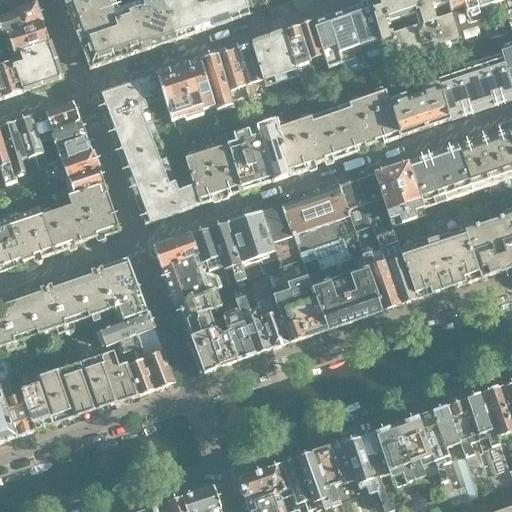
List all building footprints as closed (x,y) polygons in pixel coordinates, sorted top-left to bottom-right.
[(176,42),(161,0),(150,0),(119,11),(114,0),(62,0),(89,72),(176,42)] [(213,29),(202,0),(161,0),(176,42),(213,29)] [(249,16),(243,0),(202,0),(213,29),(249,16)] [(414,57),(406,33),(394,37),(393,33),(389,34),(387,28),(391,27),(390,24),(401,20),(394,0),(381,0),(369,4),(388,60),(390,65),(414,57)] [(437,22),(432,10),(448,4),(446,0),(394,0),(401,20),(416,15),(417,18),(421,17),(423,23),(419,24),(421,28),(406,33),(414,57),(460,41),(452,17),(437,22)] [(480,11),(476,0),(446,0),(448,4),(452,17),(460,41),(461,46),(488,37),(480,11)] [(502,3),(500,0),(476,0),(480,11),(502,3)] [(511,10),(511,0),(500,0),(502,3),(505,13),(511,10)] [(388,60),(369,4),(299,29),(310,62),(316,60),(318,66),(332,61),(330,55),(337,53),(338,55),(349,51),(353,60),(341,64),(345,75),(388,60)] [(0,39),(4,38),(42,24),(36,6),(0,18),(0,26),(3,37),(0,37),(0,39)] [(505,35),(500,21),(486,25),(490,40),(505,35)] [(0,60),(10,57),(49,44),(42,24),(4,38),(0,39),(0,60)] [(310,62),(299,29),(286,33),(297,67),(302,65),(306,76),(300,78),(303,87),(313,83),(310,73),(314,71),(310,62)] [(297,67),(286,33),(251,46),(265,91),(300,78),(297,67)] [(62,80),(49,44),(10,57),(13,63),(23,94),(45,86),(62,80)] [(265,91),(251,46),(234,52),(249,98),(250,100),(266,94),(265,91)] [(511,50),(499,54),(499,55),(511,93),(511,50)] [(249,98),(234,52),(218,57),(229,93),(238,91),(241,101),(249,98)] [(511,101),(511,93),(499,55),(461,68),(462,73),(436,82),(439,90),(450,122),(511,101)] [(229,93),(218,57),(201,63),(214,103),(231,98),(229,93)] [(23,94),(13,63),(0,67),(0,91),(3,100),(23,94)] [(214,103),(201,63),(180,70),(195,115),(215,108),(214,103)] [(195,115),(180,70),(158,77),(165,96),(173,122),(195,115)] [(179,193),(145,103),(165,96),(158,77),(96,98),(102,113),(144,227),(199,207),(194,188),(179,193)] [(450,122),(439,90),(390,106),(390,107),(400,139),(450,122)] [(400,139),(390,107),(390,106),(386,93),(329,112),(346,158),(359,154),(357,149),(363,147),(364,149),(376,145),(375,143),(381,140),(383,145),(400,139)] [(79,122),(74,108),(73,105),(69,107),(66,108),(65,104),(45,111),(46,114),(52,131),(79,122)] [(346,158),(329,112),(274,132),(273,132),(289,178),(308,171),(307,167),(313,164),(314,167),(325,163),(324,160),(331,158),(332,163),(346,158)] [(55,138),(52,131),(46,114),(31,119),(39,143),(55,138)] [(48,169),(42,153),(40,146),(39,143),(31,119),(15,124),(27,160),(35,158),(40,171),(45,170),(48,169)] [(85,138),(79,122),(52,131),(55,138),(56,141),(40,146),(42,153),(85,138)] [(27,160),(15,124),(0,129),(0,133),(16,179),(27,175),(22,162),(27,160)] [(289,178),(273,132),(274,132),(273,130),(256,135),(257,138),(272,183),(289,178)] [(511,178),(511,145),(507,130),(408,164),(408,165),(423,210),(511,178)] [(272,183),(257,138),(250,140),(247,131),(238,134),(257,188),(272,183)] [(16,179),(0,133),(0,169),(2,169),(2,175),(7,187),(17,183),(16,179)] [(257,188),(238,134),(230,136),(233,146),(226,148),(241,193),(257,188)] [(92,154),(85,138),(42,153),(48,169),(92,154)] [(241,193),(226,148),(226,147),(185,161),(194,188),(199,207),(200,207),(241,193)] [(98,169),(92,154),(48,169),(45,170),(48,178),(65,172),(68,180),(98,169)] [(423,210),(408,165),(374,176),(381,198),(383,201),(391,227),(392,227),(425,216),(423,210)] [(104,185),(98,169),(68,180),(71,187),(58,192),(61,199),(68,198),(104,186),(104,185)] [(416,302),(401,254),(392,227),(391,227),(383,201),(376,203),(375,200),(381,198),(374,176),(374,175),(356,182),(356,183),(364,204),(370,202),(371,205),(365,207),(400,308),(416,302)] [(400,308),(365,207),(364,204),(356,183),(339,189),(347,210),(346,210),(349,216),(382,314),(400,308)] [(119,230),(104,186),(68,198),(71,208),(42,218),(54,256),(68,251),(66,246),(73,244),(73,247),(96,239),(95,237),(102,234),(104,239),(117,234),(119,231),(119,230)] [(349,216),(346,210),(347,210),(339,189),(339,188),(280,209),(290,236),(349,216)] [(296,251),(290,236),(280,209),(261,215),(281,269),(288,267),(285,258),(285,257),(285,256),(286,255),(296,251)] [(54,256),(42,218),(40,210),(0,223),(0,274),(17,269),(15,263),(21,261),(22,264),(34,260),(33,257),(39,255),(41,260),(54,256)] [(281,269),(261,215),(227,225),(247,281),(264,275),(281,269)] [(382,314),(349,216),(290,236),(296,251),(307,280),(287,287),(291,297),(274,303),(289,346),(382,314)] [(511,216),(503,220),(503,219),(499,220),(499,221),(479,228),(478,227),(474,228),(475,229),(465,233),(480,280),(511,269),(511,216)] [(247,281),(227,225),(209,231),(222,269),(223,272),(231,269),(237,285),(247,281)] [(480,280),(465,233),(449,238),(447,230),(413,241),(416,249),(401,254),(416,302),(480,280)] [(222,269),(209,231),(191,237),(199,259),(201,265),(205,264),(208,274),(222,269)] [(199,259),(191,237),(153,250),(161,272),(199,259)] [(216,284),(206,279),(201,281),(199,275),(202,267),(201,265),(199,259),(161,272),(174,306),(218,290),(216,284)] [(148,315),(128,263),(124,261),(77,277),(90,315),(116,306),(123,324),(148,315)] [(289,346),(274,303),(264,275),(247,281),(250,290),(253,299),(261,297),(266,312),(258,314),(272,352),(289,346)] [(90,315),(77,277),(25,295),(38,333),(90,315)] [(235,304),(233,296),(229,286),(218,290),(174,306),(180,323),(208,313),(218,310),(235,304)] [(258,314),(253,299),(250,290),(233,296),(235,304),(255,357),(272,352),(258,314)] [(0,345),(38,333),(25,295),(0,303),(0,345)] [(255,357),(235,304),(218,310),(227,334),(237,363),(255,357)] [(207,333),(213,331),(214,330),(208,313),(180,323),(199,376),(220,369),(207,333)] [(135,338),(154,331),(148,315),(123,324),(102,332),(108,348),(120,343),(135,338)] [(237,363),(227,334),(220,336),(213,331),(207,333),(220,369),(237,363)] [(156,392),(143,359),(135,338),(120,343),(124,355),(133,351),(137,363),(128,367),(138,398),(156,392)] [(174,385),(167,366),(161,352),(143,359),(156,392),(174,385)] [(138,398),(128,367),(116,371),(111,356),(71,370),(87,415),(115,406),(138,398)] [(87,415),(71,370),(36,382),(52,427),(69,421),(69,422),(87,415)] [(52,427),(36,382),(35,380),(19,386),(22,396),(35,433),(52,428),(52,427)] [(35,433),(22,396),(13,399),(6,381),(0,383),(0,390),(17,439),(34,433),(35,433)] [(0,445),(17,439),(0,390),(0,445)] [(511,464),(508,453),(510,452),(505,437),(511,434),(511,411),(504,390),(504,391),(490,395),(488,391),(482,393),(483,397),(482,397),(511,479),(511,464)] [(511,486),(511,479),(482,397),(464,403),(497,492),(511,486)] [(497,492),(464,403),(447,409),(479,498),(497,492)] [(479,498),(447,409),(432,415),(451,466),(460,491),(464,503),(479,498)] [(451,466),(432,415),(418,420),(432,459),(447,500),(426,507),(427,511),(440,511),(464,503),(460,491),(452,494),(443,468),(451,466)] [(432,459),(418,420),(396,427),(416,482),(426,479),(422,468),(425,462),(432,459)] [(416,483),(396,428),(375,435),(389,476),(395,491),(416,483)] [(380,479),(389,476),(375,435),(358,441),(383,511),(393,511),(391,506),(390,507),(380,479)] [(383,511),(358,441),(343,446),(367,511),(383,511)] [(367,511),(343,446),(329,451),(311,456),(331,511),(367,511)] [(331,511),(311,456),(296,461),(311,502),(310,502),(313,511),(331,511)] [(311,502),(296,461),(281,467),(291,493),(292,498),(294,503),(296,507),(303,505),(306,511),(313,511),(310,502),(311,502)] [(291,493),(281,467),(268,471),(274,489),(277,498),(291,493)] [(274,489),(268,471),(267,471),(241,480),(240,481),(239,482),(239,483),(239,484),(244,500),(274,489)] [(297,511),(296,507),(294,503),(281,508),(279,502),(292,498),(291,493),(277,498),(274,489),(244,500),(248,511),(297,511)] [(219,511),(220,511),(214,493),(210,491),(194,497),(193,493),(180,498),(182,501),(169,506),(168,505),(170,511),(219,511)]
